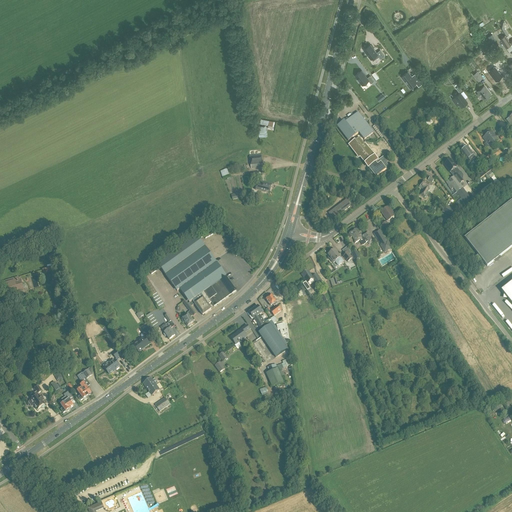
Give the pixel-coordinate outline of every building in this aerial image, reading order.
[(506,37),(509,35),(504,28),(506,22),(502,21),(500,28),(506,37)] [(499,39),(505,48),(510,46),(504,36),(499,39)] [(370,45),(364,50),(371,59),(373,61),(379,56),(381,59),(385,56),(380,50),(376,53),(370,45)] [(502,76),(495,67),(488,72),(496,81),(502,76)] [(362,71),(355,76),(357,79),(356,80),(359,83),(360,82),(362,85),(368,80),(371,84),(374,81),(370,76),(367,78),(362,71)] [(412,77),(408,72),(401,77),(410,88),(416,83),(419,86),(422,84),(415,74),(412,77)] [(483,100),(491,94),(485,86),(477,92),(478,93),(477,94),(479,98),(481,96),(483,100)] [(460,93),(454,97),(459,104),(461,107),(468,102),(460,93)] [(344,121),(337,126),(348,141),(359,133),(364,140),(374,133),(358,113),(348,120),(345,123),(344,121)] [(266,125),(258,126),(259,137),(267,136),(266,125)] [(492,132),(487,135),(494,144),(499,141),(492,132)] [(487,135),(483,138),(486,142),(486,143),(484,145),(485,146),(487,149),(494,144),(487,135)] [(361,138),(352,145),(361,157),(364,162),(370,169),(376,177),(386,169),(387,170),(390,168),(385,162),(391,158),(388,154),(378,161),(370,150),(361,138)] [(468,147),(461,152),(470,163),(474,161),(476,159),(468,147)] [(251,169),(263,168),(261,155),(250,155),(251,169)] [(451,160),(444,165),(450,173),(454,177),(447,183),(449,186),(448,187),(451,190),(454,188),(457,193),(455,194),(457,198),(459,196),(464,203),(470,198),(465,192),(463,189),(460,184),(463,182),(458,174),(460,173),(456,168),(457,168),(451,160)] [(485,176),(487,175),(484,170),(477,175),(480,180),(485,176)] [(423,180),(419,188),(423,190),(421,195),(426,198),(428,194),(432,185),(423,180)] [(270,193),(271,185),(263,183),(262,184),(258,183),(256,190),(266,193),(266,192),(270,193)] [(334,220),(352,206),(347,200),(329,214),(334,220)] [(511,200),(465,238),(487,267),(511,247),(511,200)] [(387,221),(395,216),(389,207),(381,212),(387,221)] [(386,231),(390,227),(387,221),(382,225),(386,231)] [(213,234),(213,235),(218,231),(215,226),(210,230),(209,231),(205,232),(202,234),(206,239),(208,237),(211,236),(213,234)] [(357,228),(348,234),(351,238),(352,237),(355,241),(354,242),(355,244),(360,240),(361,242),(360,242),(363,246),(366,243),(367,242),(369,245),(374,241),(369,234),(368,232),(363,235),(363,236),(362,237),(359,233),(360,233),(357,228)] [(387,241),(384,235),(380,229),(373,234),(381,245),(380,245),(384,253),(392,248),(387,240),(387,241)] [(158,265),(159,267),(177,292),(181,289),(190,303),(193,301),(203,315),(215,307),(214,307),(231,295),(236,291),(199,239),(197,237),(158,265)] [(47,249),(49,257),(55,256),(53,247),(47,249)] [(344,262),(342,260),(335,250),(328,255),(331,258),(330,259),(333,263),(335,262),(339,266),(344,262)] [(359,258),(356,251),(351,253),(354,260),(359,258)] [(348,263),(353,258),(348,252),(342,256),(348,263)] [(148,270),(151,275),(159,269),(155,265),(148,270)] [(44,274),(47,273),(52,272),(54,280),(58,278),(55,267),(44,270),(43,270),(44,274)] [(308,271),(302,275),(308,284),(314,280),(317,284),(321,282),(316,275),(312,278),(308,271)] [(165,306),(146,276),(141,279),(160,310),(165,306)] [(24,295),(20,280),(19,277),(2,282),(7,299),(24,295)] [(338,285),(337,282),(336,278),(330,280),(332,287),(338,285)] [(511,282),(501,291),(504,295),(508,295),(508,300),(511,304),(511,282)] [(287,295),(292,292),(287,286),(283,289),(287,295)] [(300,298),(306,295),(303,289),(297,291),(300,298)] [(274,307),(278,304),(277,302),(272,295),(266,300),(270,306),(273,305),(274,307)] [(183,319),(182,321),(183,323),(185,322),(188,326),(190,327),(191,325),(191,324),(194,322),(191,317),(193,315),(193,316),(196,314),(190,305),(189,305),(185,300),(183,302),(190,311),(188,313),(189,314),(182,319),(183,319)] [(274,317),(281,311),(277,306),(271,311),(274,317)] [(265,324),(259,315),(262,313),(258,307),(249,313),(251,316),(249,317),(252,320),(253,319),(254,319),(260,328),(265,324)] [(159,326),(151,313),(146,317),(155,329),(159,326)] [(174,326),(171,322),(172,321),(168,314),(164,316),(168,322),(161,328),(164,333),(164,334),(165,337),(167,336),(169,340),(175,336),(170,329),(174,326)] [(89,324),(86,316),(80,318),(83,326),(89,324)] [(270,324),(258,333),(275,358),(287,350),(270,324)] [(281,335),(287,333),(284,324),(277,326),(278,330),(280,330),(281,335)] [(231,338),(236,345),(247,337),(244,334),(250,330),(247,326),(239,332),(239,333),(231,338)] [(151,333),(147,328),(142,332),(146,337),(151,333)] [(139,353),(149,345),(144,338),(134,346),(139,353)] [(112,354),(116,360),(121,356),(117,350),(112,354)] [(223,362),(228,359),(223,353),(219,356),(223,362)] [(109,375),(120,367),(115,360),(104,368),(109,375)] [(214,366),(219,373),(224,369),(219,362),(214,366)] [(268,371),(279,367),(277,362),(266,367),(268,371)] [(82,388),(77,391),(81,396),(79,398),(81,401),(83,399),(91,393),(87,387),(84,383),(88,381),(86,380),(93,375),(91,367),(82,374),(82,373),(77,377),(83,384),(80,386),(82,388)] [(278,369),(266,374),(272,387),(283,382),(278,369)] [(160,390),(163,388),(160,383),(157,385),(152,378),(144,384),(152,396),(160,390)] [(40,399),(37,394),(41,391),(38,386),(34,389),(36,392),(31,396),(33,399),(29,403),(32,407),(34,405),(37,410),(41,408),(42,408),(43,409),(44,408),(45,408),(45,407),(45,406),(45,405),(43,402),(44,401),(41,398),(40,399)] [(268,393),(267,390),(266,387),(259,390),(261,396),(268,393)] [(63,408),(61,410),(63,413),(66,412),(67,412),(69,411),(69,410),(74,406),(69,400),(72,398),(68,392),(64,395),(65,397),(62,400),(64,403),(61,405),(63,408)] [(166,398),(157,403),(156,405),(156,406),(154,407),(157,410),(159,409),(161,412),(171,405),(166,398)] [(108,499),(111,505),(117,502),(114,496),(108,499)] [(96,511),(104,508),(101,502),(88,508),(89,511),(96,511)]
